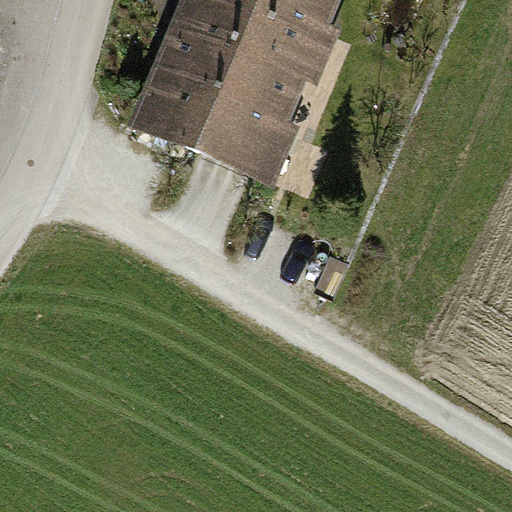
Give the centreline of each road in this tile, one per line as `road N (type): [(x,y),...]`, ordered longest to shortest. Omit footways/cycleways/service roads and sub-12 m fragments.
road 1 (track): [(44,176),(511,457)]
road 2 (residential): [(0,255),(44,176),(92,0)]
